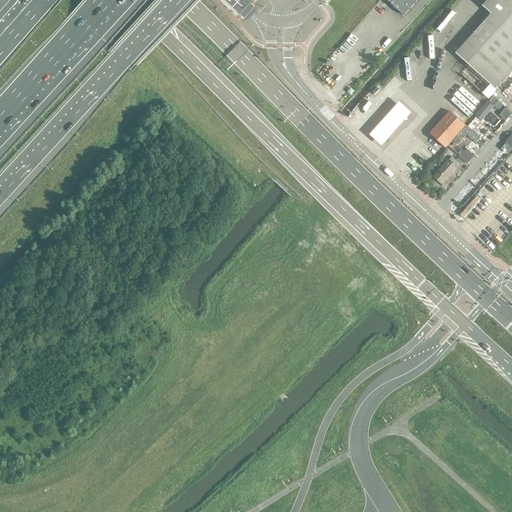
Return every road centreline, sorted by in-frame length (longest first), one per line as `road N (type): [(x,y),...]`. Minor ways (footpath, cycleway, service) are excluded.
road 1 (trunk): [(125,0),(511,367)]
road 2 (trunk): [(511,321),(183,0)]
road 3 (tertiary): [(511,291),(289,74)]
road 4 (motorway): [(0,191),(175,0)]
road 5 (motorway): [(0,116),(104,0)]
